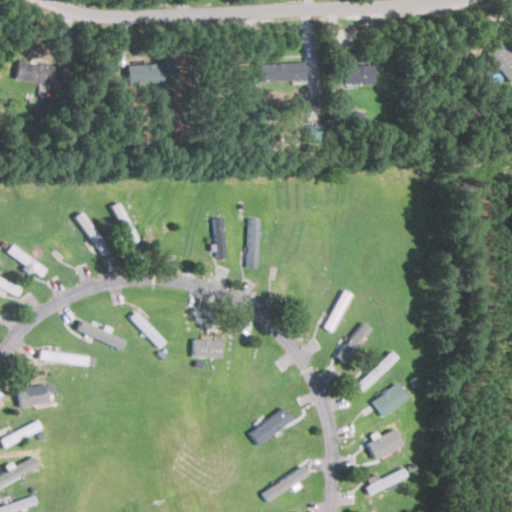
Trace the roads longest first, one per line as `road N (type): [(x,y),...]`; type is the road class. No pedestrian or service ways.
road 1 (residential): [(333,511),(335,437),(316,373),(286,332),(224,291),(151,276),(102,283),(54,303),(0,351)]
road 2 (residential): [(435,0),(101,16),(44,0)]
